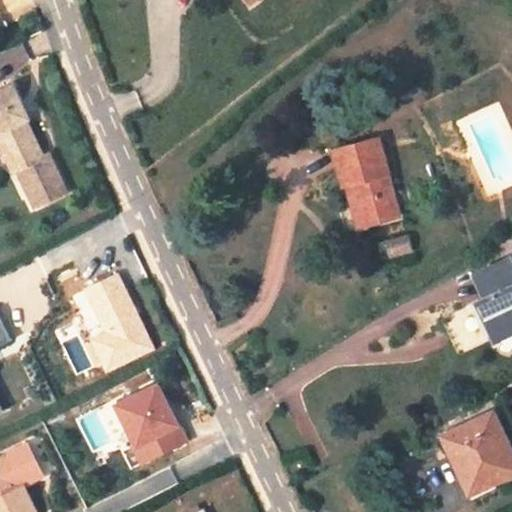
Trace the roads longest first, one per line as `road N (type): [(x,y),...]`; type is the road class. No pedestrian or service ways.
road 1 (unclassified): [(276,511),(52,0)]
road 2 (unknown): [(85,511),(240,430)]
